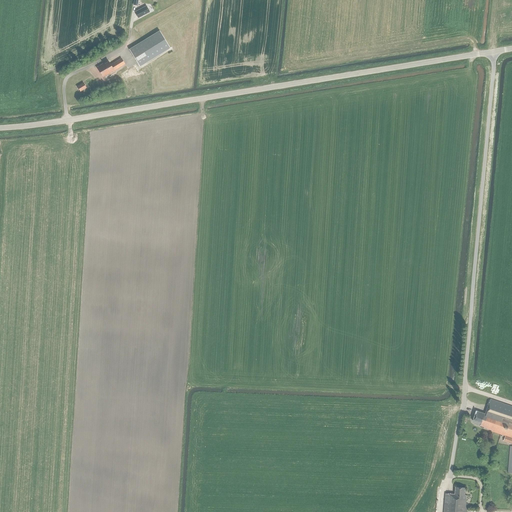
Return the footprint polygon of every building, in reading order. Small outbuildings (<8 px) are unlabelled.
[(135,12),(138,18),(149,12),(146,6),(135,12)] [(160,31),(129,49),(140,66),(170,48),(160,31)] [(110,73),(111,74),(115,71),(114,70),(125,64),(121,59),(111,65),(109,62),(106,64),(106,62),(97,68),(103,77),(110,73)] [(511,443),(511,406),(491,399),(485,414),(477,411),(476,412),(475,412),(475,414),(475,415),(473,422),(481,424),(480,426),(481,427),(483,428),(484,427),(489,429),(488,429),(492,430),(492,431),(505,436),(504,441),(511,443)] [(455,494),(446,494),(444,511),(467,511),(467,507),(466,507),(467,495),(465,495),(466,488),(456,487),(455,494)]
